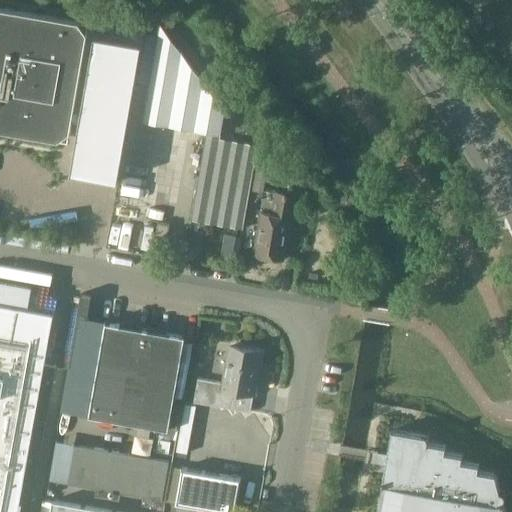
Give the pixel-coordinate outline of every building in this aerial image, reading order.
[(71,172),(118,180),(142,43),(95,35),(81,114),(73,112),(87,33),(79,21),(0,7),(0,130),(58,140),(70,132),(72,118),(80,119),(71,172)] [(471,30),(476,36),(495,20),(490,14),(471,30)] [(144,120),(207,131),(191,219),(243,228),(257,146),(219,139),(224,109),(162,24),(160,24),(144,120)] [(250,129),(240,114),(232,119),(243,135),(250,129)] [(254,254),(283,259),(295,195),(276,192),(272,214),(261,212),(254,254)] [(28,511),(53,364),(45,363),(54,313),(28,308),(32,286),(0,279),(0,511),(28,511)] [(90,414),(169,428),(185,335),(106,321),(90,414)] [(254,394),(261,351),(230,346),(223,382),(198,378),(194,401),(230,408),(233,391),(254,394)] [(505,511),(496,473),(478,470),(479,464),(461,461),(462,455),(445,451),(446,445),(428,442),(429,436),(392,429),(387,459),(377,511),(505,511)] [(176,502),(231,511),(235,511),(241,477),(182,467),(176,502)] [(122,511),(52,500),(50,511),(122,511)] [(50,511),(52,502),(43,501),(40,511),(50,511)]
